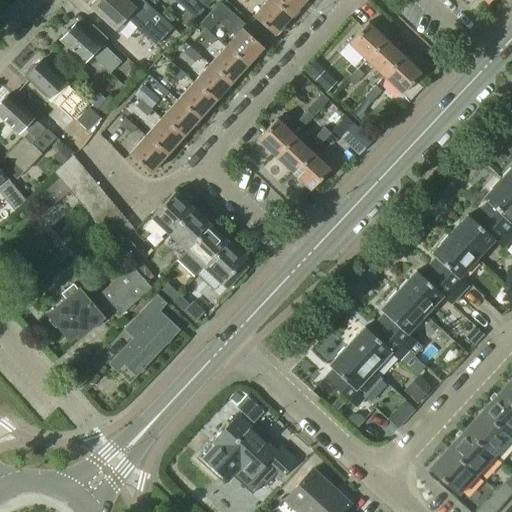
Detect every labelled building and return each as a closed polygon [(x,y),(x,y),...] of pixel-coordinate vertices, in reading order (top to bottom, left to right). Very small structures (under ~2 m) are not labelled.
[(96,0),(91,6),(115,28),(119,32),(130,21),(156,45),(173,27),(143,0),(138,0),(132,7),(124,0),(96,0)] [(194,0),(147,0),(152,4),(155,0),(173,0),(187,12),(196,2),(194,0)] [(194,0),(196,2),(203,8),(210,0),(194,0)] [(291,17),(271,0),(266,0),(252,16),(274,35),(291,17)] [(271,0),(291,17),(305,0),(271,0)] [(235,35),(224,46),(247,66),(263,47),(241,28),(245,24),(220,2),(210,12),(235,35)] [(62,38),(60,40),(84,63),(91,56),(109,74),(121,62),(102,44),(107,39),(92,25),(85,32),(76,23),(69,30),(65,31),(62,33),(62,38)] [(347,44),(365,61),(385,40),(367,23),(347,44)] [(205,28),(199,35),(211,45),(217,37),(205,28)] [(365,61),(383,78),(403,56),(385,40),(365,61)] [(189,45),(183,52),(194,62),(201,55),(189,45)] [(224,46),(208,64),(231,84),(247,66),(224,46)] [(403,56),(383,78),(401,94),(402,92),(414,80),(421,73),(403,56)] [(28,73),(27,75),(50,96),(53,93),(69,108),(66,111),(88,131),(101,117),(41,60),(35,66),(31,66),(28,69),(28,73)] [(175,61),(167,70),(178,80),(187,71),(175,61)] [(208,64),(193,82),(215,102),(231,84),(208,64)] [(356,68),(345,80),(352,87),(363,74),(356,68)] [(327,91),(335,82),(324,71),(315,80),(327,91)] [(414,80),(402,92),(410,99),(421,87),(414,80)] [(156,81),(151,88),(162,98),(168,92),(156,81)] [(193,82),(177,100),(199,120),(215,102),(193,82)] [(143,85),(135,94),(141,99),(151,108),(159,99),(143,85)] [(374,85),(364,96),(370,102),(381,91),(374,85)] [(321,93),(305,110),(306,110),(312,116),(328,99),(321,93)] [(0,163),(17,179),(23,172),(41,153),(31,144),(45,128),(9,94),(0,103),(0,114),(19,133),(25,126),(30,131),(0,162),(0,163)] [(141,99),(135,106),(146,116),(152,109),(151,108),(141,99)] [(177,100),(161,118),(183,138),(199,120),(177,100)] [(306,110),(296,121),(302,127),(312,116),(306,110)] [(124,117),(119,124),(131,134),(136,127),(124,117)] [(161,118),(145,136),(167,156),(183,138),(161,118)] [(256,141),(274,158),(294,136),(276,119),(256,141)] [(353,124),(340,138),(358,155),(371,141),(353,124)] [(324,127),(313,138),(320,144),(330,133),(324,127)] [(167,156),(145,136),(128,155),(150,174),(167,156)] [(274,158),(292,174),(312,153),(294,136),(274,158)] [(62,144),(51,156),(60,164),(71,152),(62,144)] [(312,153),(292,174),(310,192),(330,170),(312,153)] [(54,172),(56,174),(62,181),(81,165),(73,155),(54,172)] [(70,190),(89,174),(81,165),(62,181),(70,190)] [(511,167),(502,179),(511,187),(511,167)] [(0,188),(10,180),(0,168),(0,188)] [(51,207),(70,190),(62,181),(56,174),(38,192),(51,207)] [(70,190),(77,200),(96,184),(89,174),(70,190)] [(490,203),(482,212),(511,239),(511,187),(502,179),(484,198),(490,203)] [(77,200),(85,209),(104,194),(96,184),(77,200)] [(150,218),(168,235),(192,208),(175,192),(150,218)] [(85,209),(93,219),(112,203),(104,194),(85,209)] [(93,219),(100,228),(119,212),(112,203),(93,219)] [(168,235),(186,252),(210,225),(192,208),(168,235)] [(100,228),(108,237),(126,221),(119,212),(100,228)] [(468,215),(451,234),(478,259),(494,241),(503,249),(511,239),(482,212),(474,221),(468,215)] [(126,221),(108,237),(115,246),(134,230),(126,221)] [(186,252),(177,261),(194,277),(196,275),(203,268),(228,242),(210,225),(186,252)] [(438,260),(431,268),(460,295),(469,286),(460,278),(478,259),(451,234),(432,254),(438,260)] [(203,268),(196,275),(213,291),(219,284),(221,286),(246,260),(228,242),(203,268)] [(125,257),(133,268),(141,262),(132,251),(125,257)] [(151,274),(141,262),(133,268),(143,280),(151,274)] [(143,280),(133,268),(89,303),(73,283),(60,293),(66,300),(49,314),(68,338),(78,330),(80,334),(107,313),(105,311),(110,307),(119,318),(152,291),(143,280)] [(417,271),(400,290),(426,314),(442,296),(451,305),(460,295),(431,268),(423,276),(417,271)] [(161,291),(172,301),(178,295),(167,285),(161,291)] [(387,315),(379,324),(409,351),(415,356),(423,347),(408,333),(426,314),(400,290),(381,310),(387,315)] [(178,295),(172,301),(183,313),(189,306),(178,295)] [(133,338),(115,357),(135,376),(178,330),(159,313),(166,305),(156,296),(124,330),(133,338)] [(366,327),(348,346),(374,370),(391,352),(400,360),(409,351),(379,324),(372,332),(366,327)] [(357,389),(374,370),(348,346),(330,366),(336,371),(327,380),(357,407),(366,398),(357,389)] [(416,376),(404,389),(417,401),(429,388),(416,376)] [(511,383),(503,393),(511,400),(511,383)] [(511,400),(503,393),(486,411),(511,434),(511,400)] [(511,434),(486,411),(469,430),(497,456),(511,439),(511,434)] [(213,443),(200,457),(228,483),(233,477),(251,493),(262,482),(265,484),(272,476),(278,482),(295,463),(279,448),(275,452),(238,417),(213,443)] [(469,430),(451,449),(480,474),(497,456),(469,430)] [(480,474),(451,449),(433,468),(461,494),(480,474)] [(344,511),(349,506),(311,471),(285,500),(297,511),(344,511)] [(511,486),(507,482),(499,491),(508,500),(511,496),(511,486)] [(497,511),(508,500),(499,491),(479,511),(497,511)]
